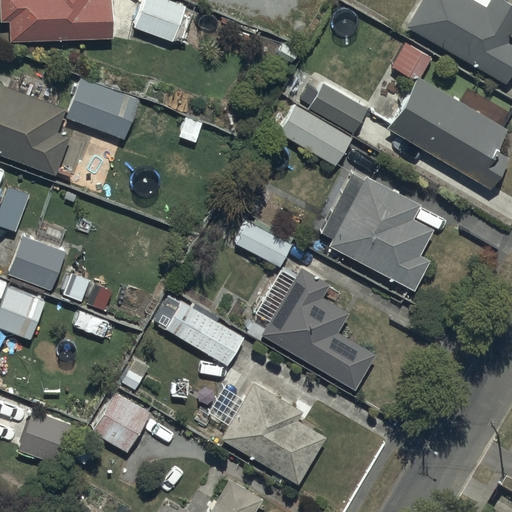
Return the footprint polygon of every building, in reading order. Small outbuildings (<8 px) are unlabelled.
[(0,0),(0,11),(6,11),(7,30),(110,28),(109,0),(0,0)] [(136,0),(130,17),(181,36),(191,9),(181,6),(183,0),(136,0)] [(511,0),(410,0),(402,14),(502,72),(511,54),(511,33),(505,30),(511,16),(511,0)] [(408,68),(391,97),(382,91),(373,107),(382,112),(380,115),(488,179),(507,146),(493,137),(505,117),(417,65),(428,48),(402,32),(388,56),(408,68)] [(80,68),(64,106),(121,131),(137,92),(80,68)] [(85,139),(63,131),(66,124),(54,120),(63,97),(0,73),(0,143),(8,147),(74,170),(85,139)] [(325,73),(308,98),(350,125),(367,100),(325,73)] [(291,94),(274,122),(332,157),(349,129),(291,94)] [(326,224),(321,233),(410,279),(426,248),(415,243),(428,218),(407,207),(415,192),(361,164),(359,168),(349,163),(319,220),(326,224)] [(21,192),(3,187),(0,197),(0,214),(13,218),(21,192)] [(248,211),(235,234),(279,258),(291,236),(248,211)] [(65,245),(21,227),(5,265),(49,283),(65,245)] [(298,258),(259,323),(352,378),(372,343),(335,321),(346,302),(319,286),(326,274),(298,258)] [(67,263),(60,283),(80,291),(87,271),(67,263)] [(7,277),(0,294),(0,317),(29,330),(45,292),(7,277)] [(167,285),(151,311),(226,356),(243,328),(180,289),(178,292),(167,285)] [(251,370),(217,426),(295,475),(325,426),(296,409),(301,401),(251,370)] [(109,381),(86,422),(126,443),(148,403),(109,381)] [(0,418),(5,420),(15,395),(0,389),(0,418)] [(77,428),(32,412),(19,450),(64,466),(77,428)] [(246,511),(260,490),(226,470),(202,510),(193,505),(188,511),(246,511)]
